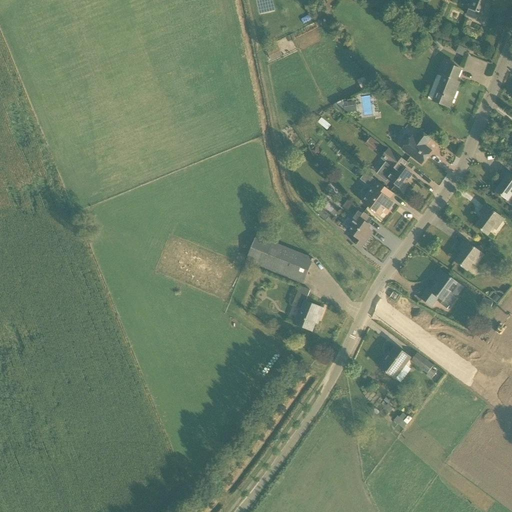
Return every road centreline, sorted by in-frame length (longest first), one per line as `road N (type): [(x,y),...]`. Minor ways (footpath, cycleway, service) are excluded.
road 1 (residential): [(371,304),(448,194),(511,42)]
road 2 (unclassified): [(237,511),(333,380),(353,337)]
road 3 (residential): [(371,304),(489,390)]
